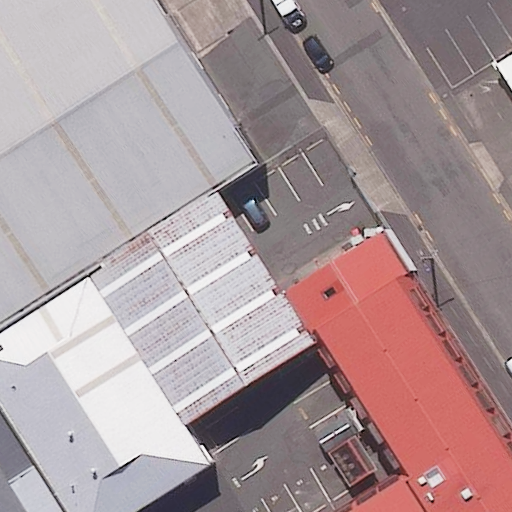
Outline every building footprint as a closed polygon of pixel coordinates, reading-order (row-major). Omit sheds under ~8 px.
[(260,165),(156,0),(0,0),(0,327),(89,272),(221,189),(260,165)] [(221,189),(89,272),(184,423),(317,340),(286,292),(221,189)] [(511,511),(511,450),(377,235),(286,292),(317,340),(403,477),(346,511),(511,511)] [(184,423),(89,272),(0,327),(0,407),(66,511),(133,511),(210,464),(184,423)] [(66,511),(0,407),(0,511),(66,511)]
